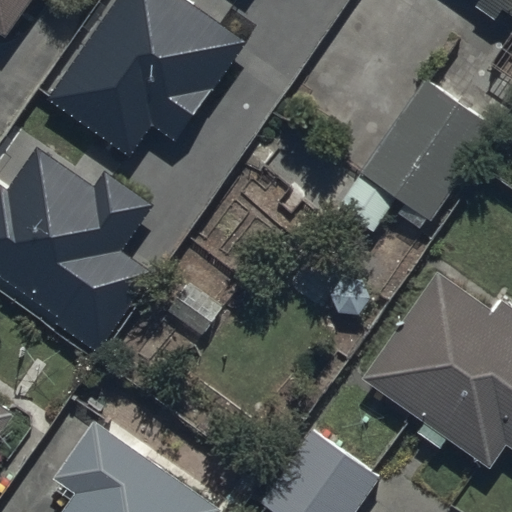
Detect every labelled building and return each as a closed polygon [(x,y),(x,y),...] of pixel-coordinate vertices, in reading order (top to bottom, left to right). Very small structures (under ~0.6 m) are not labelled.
[(0,0),(0,41),(9,48),(41,0),(0,0)] [(122,0),(44,110),(128,169),(149,139),(171,154),(243,53),(168,0),(122,0)] [(511,0),(471,0),(484,9),(478,18),(498,32),(505,21),(511,26),(511,0)] [(495,138),(424,90),(337,218),(374,243),(396,210),(431,234),(495,138)] [(0,288),(57,328),(52,335),(95,365),(150,286),(119,265),(152,219),(102,185),(92,199),(33,158),(4,200),(0,197),(0,288)] [(493,323),(441,285),(364,390),(425,435),(418,444),(439,459),(447,448),(490,480),(508,456),(511,459),(511,317),(503,310),(493,323)] [(0,454),(19,428),(0,414),(0,454)] [(205,511),(92,431),(51,489),(78,509),(75,511),(205,511)] [(357,511),(378,483),(311,436),(261,508),(266,511),(357,511)]
